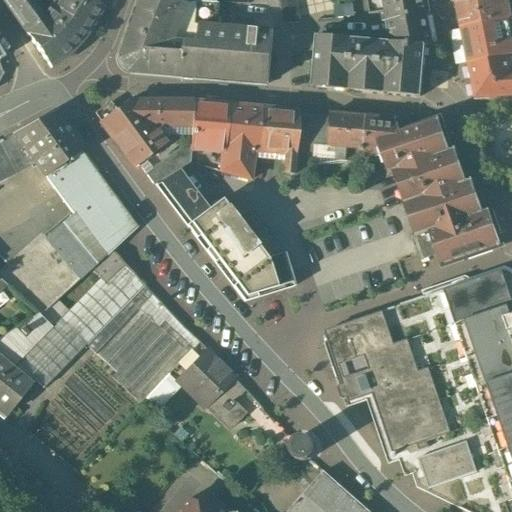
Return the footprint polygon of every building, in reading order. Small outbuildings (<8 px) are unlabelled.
[(0,0),(8,11),(24,1),(25,0),(0,0)] [(86,32),(102,6),(91,0),(53,0),(50,5),(86,32)] [(181,3),(173,0),(137,0),(126,31),(171,46),(172,43),(193,45),(195,25),(196,3),(181,3)] [(293,0),(278,0),(283,24),(298,23),(293,0)] [(423,0),(365,0),(369,15),(383,13),(386,22),(427,14),(423,0)] [(504,0),(455,0),(461,27),(508,17),(504,0)] [(86,32),(50,5),(49,4),(41,13),(43,14),(37,20),(24,1),(8,11),(49,68),(66,55),(86,32)] [(218,3),(196,3),(195,25),(216,26),(218,3)] [(389,42),(315,36),(311,88),(420,97),(423,45),(433,43),(427,14),(386,22),(389,42)] [(511,55),(511,16),(508,17),(461,27),(468,65),(508,56),(511,55)] [(271,30),(216,26),(195,25),(193,45),(198,45),(198,42),(270,48),(271,30)] [(171,46),(126,31),(117,56),(127,72),(185,77),(195,76),(198,45),(193,45),(172,43),(171,46)] [(270,48),(198,42),(198,45),(195,76),(267,83),(270,48)] [(508,56),(468,65),(475,97),(511,95),(511,69),(510,70),(508,56)] [(109,104),(94,115),(101,124),(99,126),(131,168),(164,146),(150,126),(155,126),(155,102),(132,102),(130,100),(116,112),(109,104)] [(190,103),(155,102),(155,126),(189,127),(190,103)] [(225,105),(190,103),(189,127),(189,145),(189,151),(220,153),(225,105)] [(225,105),(220,153),(219,171),(248,179),(251,154),(272,156),(275,157),(277,109),(225,105)] [(298,111),(277,109),(275,157),(272,156),(272,163),(293,164),(293,161),(293,156),(296,156),(296,145),(297,115),(298,111)] [(15,139),(43,177),(79,152),(83,149),(57,115),(49,113),(16,132),(15,139)] [(328,113),(328,118),(327,148),(350,150),(362,151),(364,116),(328,113)] [(328,118),(297,115),(296,145),(315,147),(313,158),(349,161),(350,150),(327,148),(328,118)] [(364,116),(362,151),(362,155),(385,157),(390,172),(448,152),(437,119),(400,132),(396,120),(364,116)] [(0,180),(17,172),(0,141),(0,180)] [(189,151),(189,145),(183,145),(144,174),(152,185),(177,169),(189,162),(189,151)] [(455,149),(448,152),(390,172),(402,204),(465,182),(455,149)] [(105,243),(132,223),(79,152),(43,177),(62,202),(68,198),(77,209),(105,243)] [(311,162),(293,161),(293,164),(291,184),(307,185),(311,162)] [(177,169),(152,185),(153,187),(158,184),(186,222),(205,207),(177,169)] [(465,182),(402,204),(414,236),(482,213),(471,180),(465,182)] [(205,207),(186,222),(244,297),(291,282),(282,253),(265,259),(220,200),(207,209),(205,207)] [(78,279),(89,270),(110,250),(105,243),(77,209),(43,237),(78,279)] [(482,213),(414,236),(411,237),(419,259),(435,253),(438,265),(501,244),(488,211),(482,213)] [(105,243),(110,250),(135,227),(132,223),(105,243)] [(51,326),(77,352),(86,342),(128,300),(126,297),(140,282),(110,250),(89,270),(98,279),(51,326)] [(424,297),(326,331),(328,336),(324,344),(339,385),(337,390),(340,398),(343,400),(353,397),(363,393),(384,456),(403,451),(415,488),(464,511),(511,511),(511,273),(503,270),(456,286),(448,283),(428,289),(424,297)] [(198,341),(140,282),(126,297),(128,300),(86,342),(116,372),(111,377),(140,405),(198,341)] [(37,313),(0,337),(0,359),(30,384),(33,381),(41,388),(77,352),(51,326),(37,313)] [(206,354),(200,360),(207,367),(212,361),(206,354)] [(30,384),(0,359),(0,411),(4,415),(31,385),(30,384)] [(214,359),(212,361),(207,367),(225,385),(231,380),(230,376),(214,359)] [(207,367),(200,360),(177,383),(202,408),(204,406),(225,385),(207,367)] [(242,391),(231,380),(225,385),(204,406),(227,430),(244,414),(231,402),(242,391)] [(301,437),(296,438),(292,441),(290,444),(289,449),(290,455),(293,459),(297,461),(301,462),(307,460),(311,457),(313,453),(313,448),(312,443),(309,440),(306,438),(301,437)] [(368,511),(322,471),(286,511),(368,511)] [(193,507),(186,500),(176,511),(224,511),(203,495),(193,507)]
